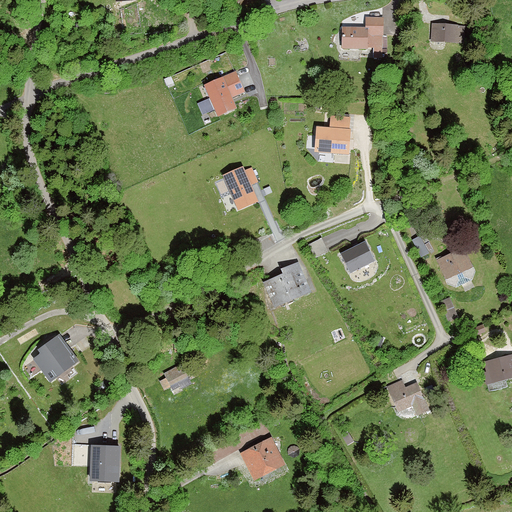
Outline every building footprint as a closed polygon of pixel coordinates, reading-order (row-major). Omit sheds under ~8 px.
[(341,27),(340,50),(370,51),(371,33),(383,34),(384,19),(367,18),(366,29),(341,27)] [(431,43),(465,45),(466,27),(431,26),(431,43)] [(203,85),(215,117),(236,109),(232,99),(245,94),(237,72),(203,85)] [(317,128),(315,154),(349,156),(351,118),(330,116),(330,129),(317,128)] [(222,176),(237,212),(259,203),(251,186),(258,183),(252,168),(244,171),(242,168),(222,176)] [(372,263),(364,246),(345,255),(352,271),(372,263)] [(444,269),(453,289),(477,278),(469,258),(444,269)] [(262,284),(272,310),(311,294),(299,264),(280,271),(282,276),(262,284)] [(78,367),(62,343),(41,357),(57,381),(78,367)] [(511,353),(481,363),(489,389),(511,382),(511,353)] [(164,380),(173,396),(192,386),(183,369),(164,380)] [(404,379),(386,387),(400,418),(414,412),(418,420),(433,413),(419,384),(408,389),(404,379)] [(271,439),(241,454),(255,483),(285,468),(271,439)] [(114,484),(115,445),(74,444),(73,467),(82,467),(82,483),(114,484)]
